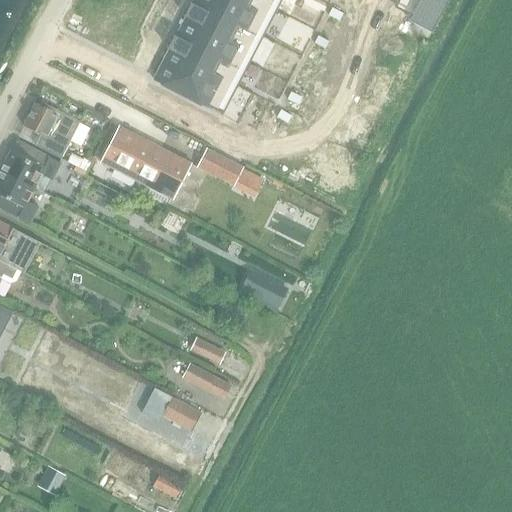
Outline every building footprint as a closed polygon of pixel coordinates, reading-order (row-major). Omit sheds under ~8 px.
[(195,0),(154,80),(207,108),(221,115),(280,0),(195,0)] [(426,0),(427,0),(417,19),(434,29),(449,0),(426,0)] [(265,118),(276,95),(252,83),(240,106),(265,118)] [(44,109),(34,104),(23,126),(40,135),(34,146),(60,159),(80,122),(46,104),(44,109)] [(172,199),(190,164),(119,127),(101,163),(172,199)] [(0,170),(34,188),(41,175),(52,180),(60,164),(21,143),(15,154),(10,151),(0,170)] [(242,168),(206,149),(197,167),(233,186),(242,168)] [(70,154),(66,162),(85,172),(89,164),(70,154)] [(27,202),(34,188),(0,170),(0,208),(29,224),(38,207),(27,202)] [(0,260),(24,273),(40,243),(0,222),(0,260)] [(24,273),(0,260),(0,279),(1,278),(10,283),(16,281),(21,272),(24,273)] [(248,269),(235,293),(263,308),(276,284),(248,269)] [(0,332),(1,333),(11,313),(0,306),(0,332)] [(224,353),(202,341),(196,353),(218,364),(224,353)] [(222,399),(229,385),(189,364),(182,378),(222,399)] [(153,388),(141,413),(159,422),(162,416),(191,431),(200,413),(171,398),(153,388)] [(44,415),(40,423),(52,429),(56,421),(44,415)] [(109,449),(98,469),(145,494),(156,473),(109,449)] [(42,477),(40,482),(57,491),(60,486),(65,476),(47,467),(42,477)] [(160,475),(154,487),(175,498),(181,486),(160,475)]
